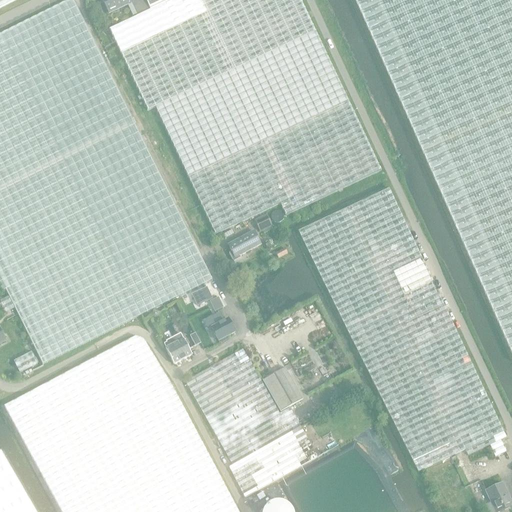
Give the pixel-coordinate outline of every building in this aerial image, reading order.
[(70,0),(0,35),(0,286),(3,292),(5,290),(9,298),(43,366),(83,346),(137,318),(212,281),(195,245),(72,0),(70,0)] [(0,0),(0,8),(15,0),(0,0)] [(102,0),(109,13),(118,9),(118,8),(124,5),(125,6),(131,3),(137,17),(150,10),(145,0),(102,0)] [(172,0),(150,10),(110,30),(148,111),(156,108),(215,235),(281,204),(286,216),(344,189),(381,171),(299,0),(172,0)] [(172,0),(145,0),(150,10),(172,0)] [(511,0),(355,0),(511,352),(511,0)] [(490,446),(501,441),(506,438),(438,294),(437,295),(431,284),(403,297),(398,285),(428,271),(389,189),(352,207),(346,209),(297,232),(418,473),(465,451),(467,457),(490,446)] [(260,232),(272,227),(266,215),(255,221),(260,232)] [(232,230),(223,235),(225,239),(234,234),(232,230)] [(261,245),(254,232),(228,246),(236,259),(261,245)] [(285,249),(275,254),(278,259),(287,254),(285,249)] [(431,284),(433,283),(428,271),(398,285),(403,297),(431,284)] [(207,288),(191,295),(197,307),(212,299),(207,288)] [(8,298),(0,302),(6,313),(14,309),(8,298)] [(235,333),(228,320),(221,323),(217,315),(210,319),(214,327),(211,329),(218,342),(220,341),(221,342),(226,339),(225,338),(235,333)] [(195,333),(189,336),(195,347),(201,344),(195,333)] [(174,365),(192,355),(181,334),(168,341),(171,346),(165,349),(174,365)] [(236,511),(144,341),(136,338),(4,408),(62,511),(236,511)] [(279,415),(243,350),(185,382),(232,466),(301,428),(290,409),(279,415)] [(31,352),(14,361),(20,373),(37,364),(31,352)] [(302,401),(285,369),(262,382),(280,413),(302,401)] [(244,499),(318,457),(301,428),(232,466),(229,468),(244,499)] [(507,453),(501,441),(490,446),(495,458),(507,453)] [(0,511),(34,511),(6,461),(1,452),(0,453),(0,511)] [(496,464),(495,462),(495,459),(493,457),(492,455),(490,453),(488,452),(486,452),(482,452),(478,453),(476,454),(474,455),(473,457),(472,460),(471,462),(471,464),(471,466),(472,469),(473,471),(475,473),(478,475),(483,476),(485,476),(488,476),(490,474),(492,473),(493,471),(495,469),(496,464)] [(487,511),(499,511),(511,506),(511,504),(503,484),(485,492),(490,503),(485,505),(487,511)]
